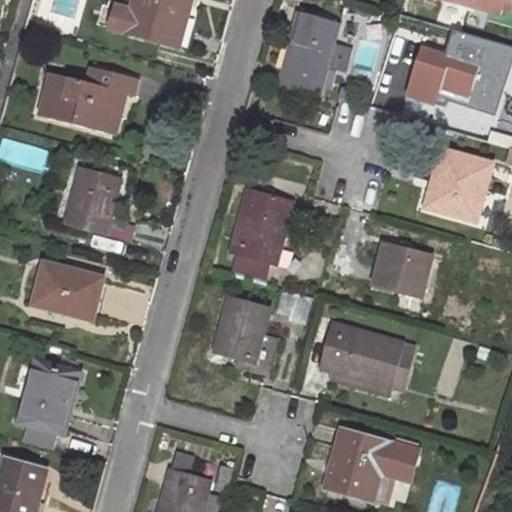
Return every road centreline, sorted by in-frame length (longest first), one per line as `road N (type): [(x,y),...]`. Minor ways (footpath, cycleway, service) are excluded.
road 1 (residential): [(225,135),(153,411)]
road 2 (residential): [(225,135),(365,170)]
road 3 (residential): [(260,0),(225,135)]
road 4 (residential): [(153,411),(274,442)]
